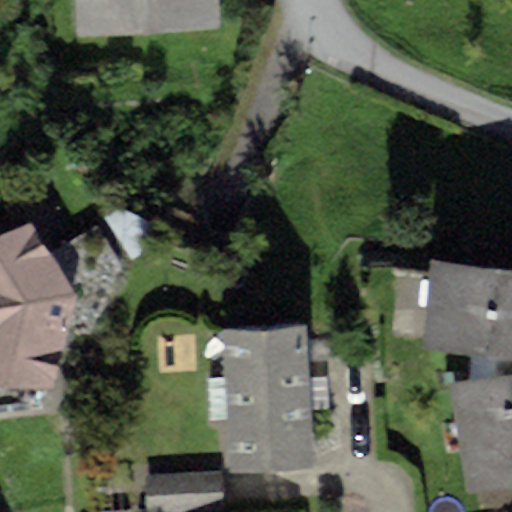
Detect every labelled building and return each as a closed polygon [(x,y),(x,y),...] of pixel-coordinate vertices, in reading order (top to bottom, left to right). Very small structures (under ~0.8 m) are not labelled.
[(219,0),(78,0),(81,37),(221,28),(219,0)] [(84,304),(33,230),(0,246),(0,380),(56,397),(84,304)] [(424,345),(471,350),(472,388),(452,392),(470,499),(511,492),(511,271),(432,264),(424,345)] [(307,331),(220,335),(226,469),(313,465),(307,331)] [(181,511),(221,509),(219,475),(145,480),(147,511),(181,511)]
